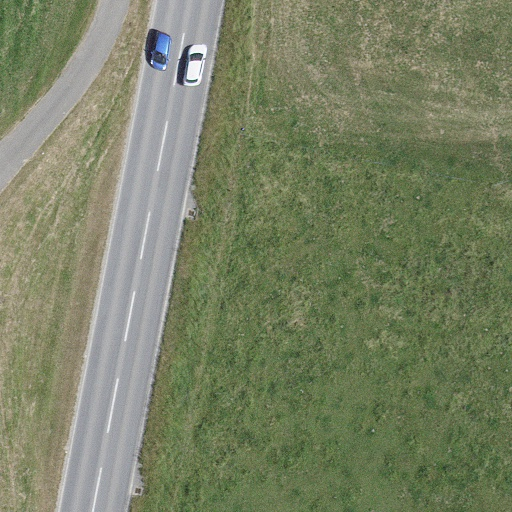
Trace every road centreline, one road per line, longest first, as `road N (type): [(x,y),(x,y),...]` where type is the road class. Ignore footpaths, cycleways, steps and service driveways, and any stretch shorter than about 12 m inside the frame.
road 1 (primary): [(189,0),(93,511)]
road 2 (track): [(0,165),(80,75),(115,0)]
